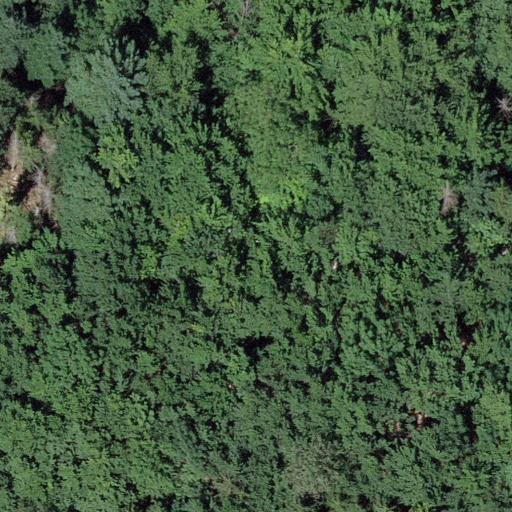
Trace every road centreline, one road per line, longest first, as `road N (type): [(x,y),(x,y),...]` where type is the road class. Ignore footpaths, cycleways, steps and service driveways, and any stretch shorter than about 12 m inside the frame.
road 1 (track): [(511,276),(266,246),(112,248),(0,294)]
road 2 (track): [(511,491),(373,482),(189,511)]
